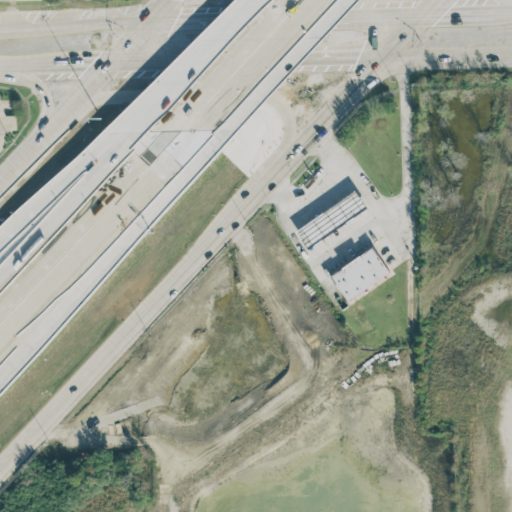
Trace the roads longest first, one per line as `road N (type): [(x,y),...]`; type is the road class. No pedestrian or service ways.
road 1 (residential): [(406,55),(419,431),(392,480),(346,511)]
road 2 (primary): [(0,476),(265,183)]
road 3 (motorway): [(0,366),(223,130)]
road 4 (motorway): [(179,117),(0,301)]
road 5 (primary): [(292,152),(289,111),(275,92),(246,84),(88,84)]
road 6 (secondary): [(162,60),(385,57)]
road 7 (motorway): [(179,117),(78,162),(0,234)]
road 8 (primary): [(292,152),(437,7)]
road 9 (secondary): [(356,6),(157,15)]
road 10 (motorway): [(223,130),(333,0)]
road 11 (primary): [(111,60),(0,178)]
road 12 (secondary): [(157,15),(0,30)]
road 13 (motorway): [(281,0),(185,111)]
road 14 (primary): [(0,65),(38,83),(45,95),(17,160)]
road 15 (secondary): [(385,57),(511,52)]
